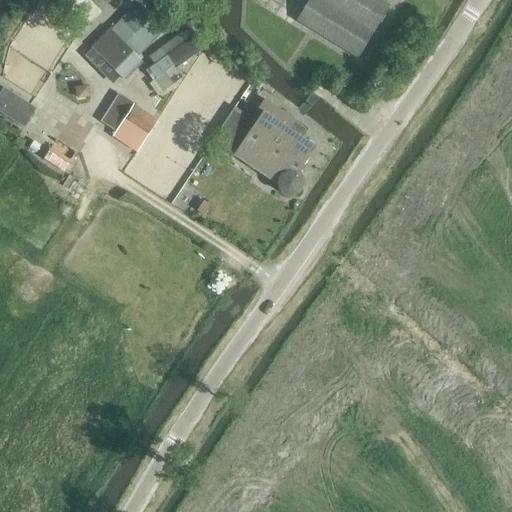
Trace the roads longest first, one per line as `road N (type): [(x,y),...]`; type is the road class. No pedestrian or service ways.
road 1 (unclassified): [(131,511),(387,135)]
road 2 (unclassified): [(387,135),(478,0)]
